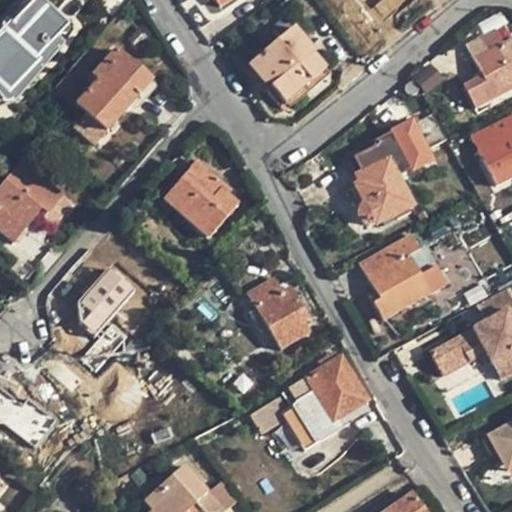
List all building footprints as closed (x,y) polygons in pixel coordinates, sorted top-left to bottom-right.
[(40,0),(34,0),(0,34),(0,86),(7,94),(38,61),(35,58),(66,25),(40,0)] [(363,0),(381,21),(407,0),(363,0)] [(294,29),(248,67),(262,85),(266,83),(283,102),(322,70),(310,54),(312,52),(294,29)] [(470,84),(482,106),(511,89),(511,41),(511,40),(501,45),(493,31),(465,47),(482,78),(470,84)] [(76,105),(83,112),(104,130),(105,131),(150,81),(114,51),(92,75),(98,81),(76,105)] [(439,75),(426,63),(417,71),(411,77),(424,90),(439,75)] [(426,148),(445,137),(430,111),(413,121),(426,148)] [(93,143),(104,130),(83,112),(73,124),(93,143)] [(511,115),(470,137),(496,186),(511,177),(511,115)] [(387,160),(394,172),(408,165),(412,169),(431,158),(426,148),(413,121),(410,117),(390,128),(392,131),(375,140),(376,145),(348,159),(355,176),(387,160)] [(410,207),(394,172),(387,160),(355,176),(354,176),(359,183),(353,186),(364,205),(360,209),(358,216),(361,223),(366,227),(375,226),(410,207)] [(195,162),(163,198),(207,237),(236,205),(226,196),(229,192),(195,162)] [(71,204),(20,163),(0,187),(0,231),(12,241),(34,215),(51,228),(71,204)] [(353,186),(344,191),(358,216),(360,209),(364,205),(353,186)] [(409,256),(419,250),(410,236),(357,264),(372,292),(378,301),(371,305),(381,320),(446,286),(434,267),(420,275),(409,256)] [(423,249),(419,250),(409,256),(420,275),(434,267),(423,249)] [(115,332),(113,318),(143,315),(139,276),(77,282),(82,335),(115,332)] [(308,333),(303,323),(298,315),(303,312),(288,287),(281,291),(273,279),(246,294),(278,349),(308,333)] [(467,352),(471,358),(486,350),(500,375),(511,368),(511,298),(506,287),(474,306),(482,322),(432,348),(442,367),(467,352)] [(366,295),(371,305),(378,301),(372,292),(366,295)] [(308,320),(303,312),(298,315),(303,323),(308,320)] [(314,362),(320,370),(338,360),(333,352),(314,362)] [(444,373),(471,358),(467,352),(442,367),(444,373)] [(320,370),(304,379),(307,384),(293,393),(295,398),(295,402),(294,405),(289,408),(284,407),(279,403),(278,398),(263,407),(274,425),(283,420),(303,452),(339,431),(333,422),(367,403),(340,358),(338,360),(320,370)] [(0,420),(36,445),(50,425),(0,390),(0,420)] [(511,424),(489,438),(498,454),(506,449),(511,458),(511,424)] [(509,474),(511,472),(511,458),(506,449),(498,454),(509,474)] [(221,511),(182,467),(144,501),(151,511),(149,511),(221,511)] [(127,474),(107,484),(111,492),(131,481),(127,474)] [(423,511),(412,494),(385,511),(423,511)]
